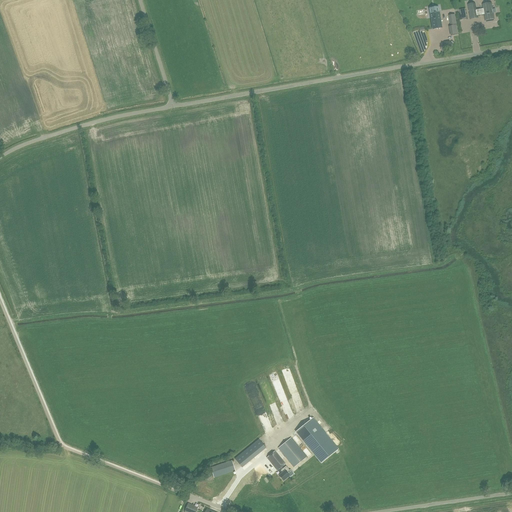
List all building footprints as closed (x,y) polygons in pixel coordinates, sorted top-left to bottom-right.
[(494,19),(491,3),(483,5),(483,8),(476,10),(476,8),(472,9),(471,5),(468,5),(469,11),(470,11),(470,13),(471,19),(478,18),(477,16),(484,15),(485,20),(486,22),(494,21),(494,19)] [(434,13),(430,14),(433,29),(441,28),(439,16),(439,12),(435,13),(435,12),(434,13)] [(312,418),(296,432),(321,463),(338,449),(312,418)] [(294,467),(306,457),(291,438),(278,448),(294,467)] [(242,468),(265,448),(258,440),(235,459),(242,468)] [(281,470),(280,469),(285,464),(275,451),(267,458),(277,471),(278,470),(281,474),(279,476),(283,481),(289,476),(287,473),(289,471),(286,466),(281,470)] [(214,478),(235,471),(232,461),(211,468),(214,478)] [(265,476),(268,473),(267,470),(260,463),(248,473),(254,481),(263,473),(265,476)]
